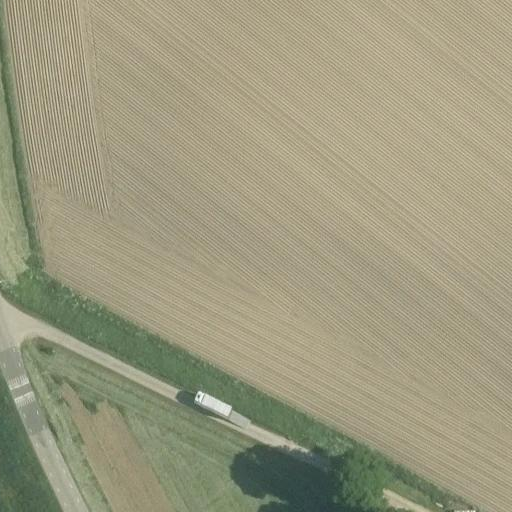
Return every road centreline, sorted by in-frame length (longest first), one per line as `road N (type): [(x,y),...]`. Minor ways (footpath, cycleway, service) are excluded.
road 1 (unknown): [(0,319),(44,328),(424,511)]
road 2 (tertiary): [(75,511),(0,333)]
